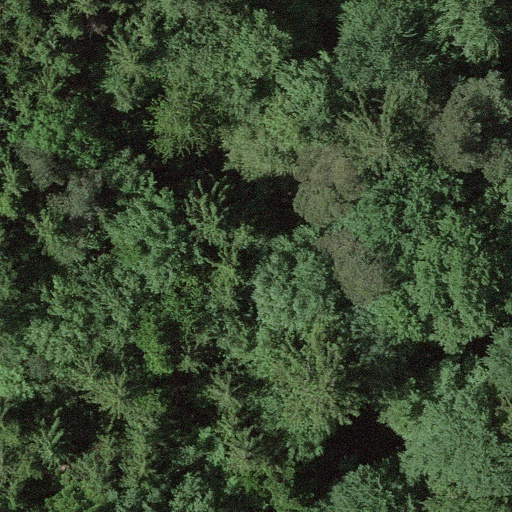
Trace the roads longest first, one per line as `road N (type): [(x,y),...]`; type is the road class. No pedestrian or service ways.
road 1 (track): [(175,0),(249,140),(323,232),(475,286)]
road 2 (track): [(475,286),(364,428),(273,511)]
